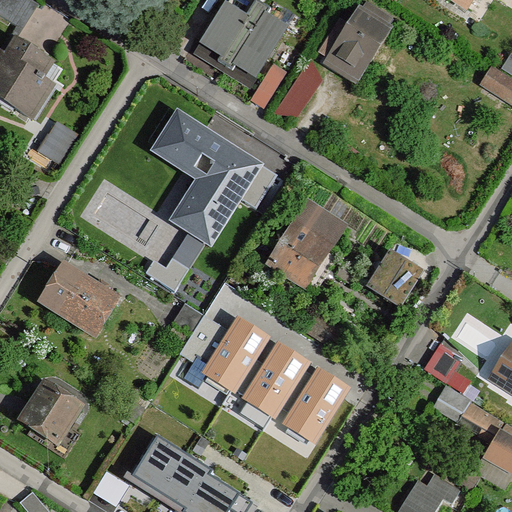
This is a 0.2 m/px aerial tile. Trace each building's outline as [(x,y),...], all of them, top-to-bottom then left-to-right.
[(1,0),(0,3),(0,15),(16,25),(31,2),(28,0),(1,0)] [(225,7),(199,51),(253,84),(286,29),(268,18),(272,12),(257,3),(247,20),(225,7)] [(392,31),(360,11),(325,65),(357,85),(392,31)] [(0,62),(0,94),(32,114),(61,70),(14,41),(0,62)] [(511,55),(502,69),(511,75),(511,55)] [(307,59),(283,113),(304,123),(328,68),(307,59)] [(273,106),(288,68),(273,62),(258,101),(273,106)] [(511,81),(493,69),(482,86),(511,104),(511,81)] [(196,178),(170,220),(211,247),(264,164),(177,109),(153,150),(196,178)] [(67,125),(46,144),(58,158),(79,140),(67,125)] [(309,205),(294,227),(268,268),(305,292),(347,230),(309,205)] [(411,308),(432,266),(395,248),(374,290),(411,308)] [(155,260),(147,273),(176,291),(190,269),(174,258),(167,267),(155,260)] [(66,266),(43,302),(97,336),(120,300),(66,266)] [(186,305),(174,324),(193,335),(204,317),(186,305)] [(315,314),(306,330),(333,346),(343,331),(315,314)] [(269,343),(242,326),(222,357),(248,375),(269,343)] [(294,328),(283,345),(303,358),(314,341),(294,328)] [(440,348),(431,370),(449,376),(457,355),(440,348)] [(511,350),(492,383),(511,394),(511,350)] [(88,409),(49,386),(23,429),(62,452),(88,409)] [(492,437),(504,415),(449,386),(437,408),(492,437)] [(250,401),(245,412),(267,423),(272,412),(250,401)] [(511,440),(501,434),(484,462),(511,478),(511,440)] [(213,470),(159,436),(134,475),(129,471),(125,477),(179,511),(184,511),(185,511),(184,511),(230,511),(231,510),(234,511),(246,511),(252,503),(210,475),(213,470)] [(203,439),(195,450),(201,454),(208,442),(203,439)] [(108,471),(94,493),(117,507),(131,486),(108,471)] [(429,491),(418,485),(401,511),(437,511),(444,502),(452,507),(461,492),(437,478),(429,491)] [(49,511),(34,493),(21,503),(28,511),(49,511)]
